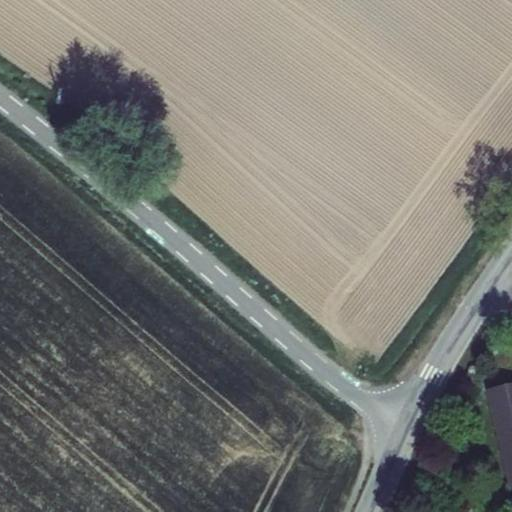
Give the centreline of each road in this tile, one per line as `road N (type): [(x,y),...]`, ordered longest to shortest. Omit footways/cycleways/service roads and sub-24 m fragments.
road 1 (unclassified): [(0,93),(398,422)]
road 2 (tertiary): [(501,287),(398,422)]
